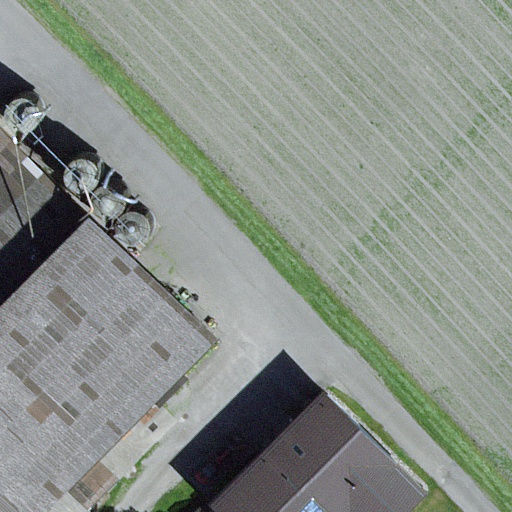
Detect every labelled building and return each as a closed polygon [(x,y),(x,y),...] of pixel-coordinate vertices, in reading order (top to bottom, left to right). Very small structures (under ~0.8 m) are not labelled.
[(15,115),(19,119),(24,122),(29,123),(35,123),(40,120),(44,116),(46,111),(46,106),(45,101),(42,96),(39,93),(34,91),(28,90),(23,91),(19,94),(15,99),(13,104),(13,110),(15,115)] [(217,331),(0,116),(0,511),(88,511),(63,486),(217,331)] [(75,176),(79,181),(84,184),(89,185),(95,184),(100,181),(104,177),(106,172),(106,167),(105,162),(103,157),(99,154),(94,152),(88,151),(83,153),(79,155),(75,160),(73,165),(73,171),(75,176)] [(102,203),(106,207),(110,210),(116,211),(122,210),(127,208),(130,204),(133,199),(133,194),(132,188),(129,184),(125,180),(120,178),(115,178),(110,179),(105,182),(102,186),(100,192),(100,197),(102,203)] [(129,229),(132,233),(137,236),(143,237),(148,236),(154,234),(157,230),(159,225),(160,220),(159,214),(156,210),(152,206),(147,204),(142,204),(137,205),(132,208),(129,213),(127,218),(127,224),(129,229)] [(329,380),(213,497),(228,511),(351,511),(357,506),(362,511),(406,511),(434,485),(329,380)]
